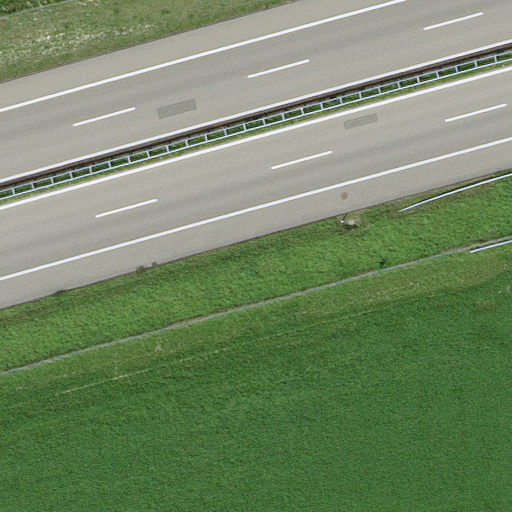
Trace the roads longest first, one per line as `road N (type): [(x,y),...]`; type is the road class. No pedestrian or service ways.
road 1 (motorway): [(0,245),(511,104)]
road 2 (motorway): [(511,7),(0,148)]
